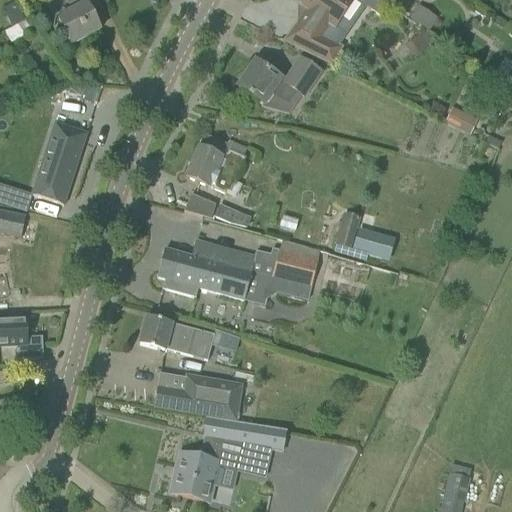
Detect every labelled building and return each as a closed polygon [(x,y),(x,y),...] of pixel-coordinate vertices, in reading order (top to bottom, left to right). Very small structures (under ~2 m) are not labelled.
[(56,19),(61,29),(70,46),(99,32),(90,14),(82,0),(73,0),(67,3),(71,12),(56,19)] [(286,44),(304,53),(332,67),(342,48),(337,46),(343,34),(334,29),(353,0),(299,0),(297,5),(306,11),(296,26),(295,26),(286,44)] [(381,0),(402,14),(410,1),(408,0),(381,0)] [(14,2),(1,9),(11,26),(24,19),(14,2)] [(408,20),(427,34),(436,21),(417,7),(408,20)] [(404,47),(412,60),(435,43),(422,34),(404,47)] [(237,90),(253,101),(261,106),(270,93),(288,105),(295,93),(302,97),(318,73),(300,60),(284,83),(255,63),(237,90)] [(444,124),(469,137),(476,121),(451,109),(444,124)] [(54,125),(30,198),(63,208),(86,136),(54,125)] [(185,179),(207,189),(208,189),(215,192),(224,196),(225,193),(229,194),(244,160),(242,159),(246,149),(229,142),(227,147),(221,145),(203,137),(185,179)] [(183,213),(210,221),(214,206),(190,196),(183,213)] [(219,208),(214,220),(228,226),(234,214),(219,208)] [(0,236),(19,241),(24,218),(0,212),(0,236)] [(344,215),(335,246),(350,250),(356,229),(358,220),(344,215)] [(359,232),(353,251),(354,252),(380,259),(386,240),(359,232)] [(245,303),(257,259),(194,242),(190,259),(163,251),(156,279),(164,281),(161,291),(196,300),(199,291),(245,303)] [(310,288),(316,261),(279,252),(273,279),(310,288)] [(0,347),(17,347),(17,350),(18,361),(41,360),(40,340),(25,340),(25,323),(20,323),(20,315),(7,316),(8,324),(0,324),(0,347)] [(138,347),(158,352),(162,353),(162,352),(206,363),(212,337),(169,326),(169,325),(146,318),(138,347)] [(247,324),(244,335),(268,342),(271,331),(247,324)] [(152,409),(235,423),(240,387),(185,378),(183,394),(156,389),(152,409)] [(0,430),(15,427),(8,401),(0,402),(0,430)] [(199,459),(179,454),(169,493),(169,495),(208,505),(217,467),(236,472),(239,459),(267,466),(270,452),(281,454),(285,434),(206,420),(202,440),(204,440),(199,459)] [(438,511),(459,511),(468,470),(451,466),(448,475),(447,475),(438,511)]
